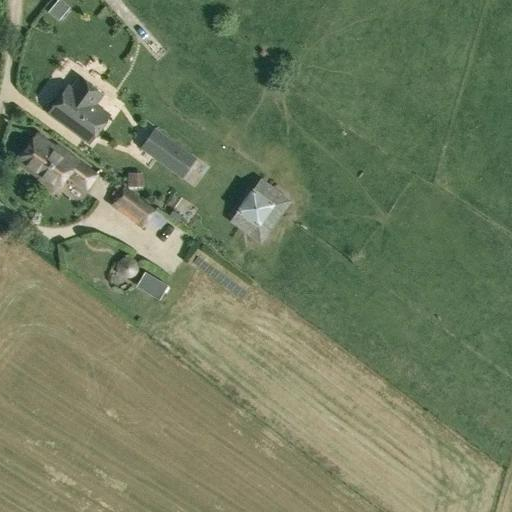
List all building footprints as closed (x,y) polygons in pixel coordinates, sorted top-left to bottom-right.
[(94,106),(102,95),(80,79),(72,90),(68,87),(60,97),(57,98),(50,106),(51,110),(49,113),(90,143),(109,117),(94,106)] [(183,179),(196,160),(154,129),(140,148),(183,179)] [(70,172),(77,177),(75,180),(87,189),(96,175),(57,147),(55,149),(37,135),(18,162),(40,178),(38,182),(53,193),(55,189),(57,190),(70,172)] [(233,220),(261,240),(288,201),(261,181),(233,220)] [(122,189),(112,204),(145,226),(155,212),(122,189)]
